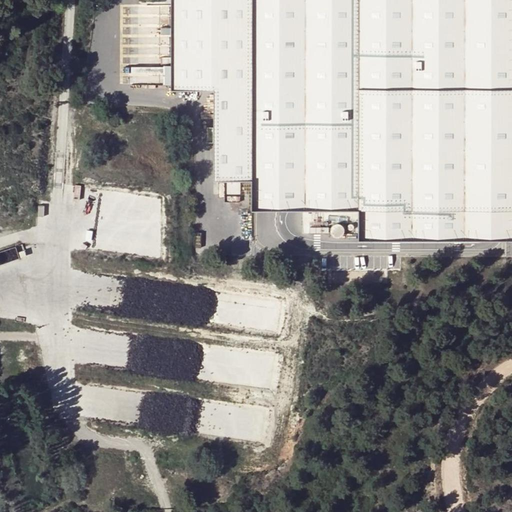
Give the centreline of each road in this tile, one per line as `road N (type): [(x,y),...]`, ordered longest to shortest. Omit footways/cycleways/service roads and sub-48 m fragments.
road 1 (unknown): [(54,290),(261,321)]
road 2 (track): [(459,511),(450,488),(457,426),(498,373),(511,369)]
